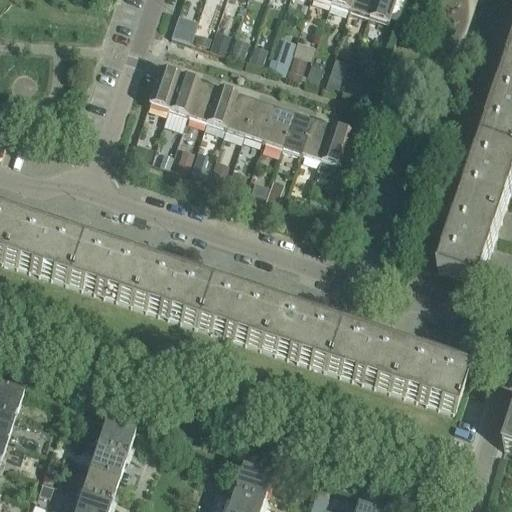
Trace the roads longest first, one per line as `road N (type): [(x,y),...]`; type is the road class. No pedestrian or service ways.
road 1 (residential): [(511,341),(90,195)]
road 2 (residential): [(90,195),(156,0)]
road 3 (residential): [(467,511),(511,374)]
